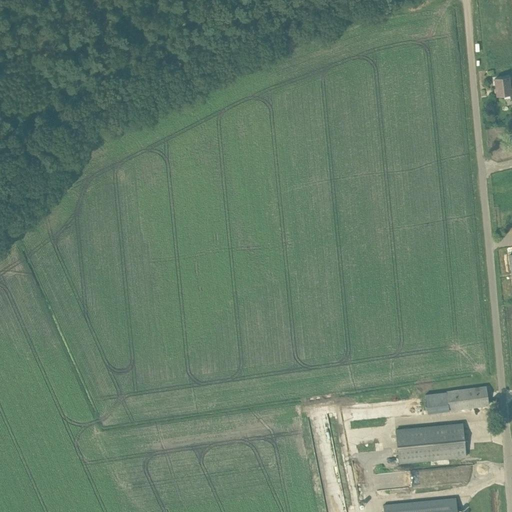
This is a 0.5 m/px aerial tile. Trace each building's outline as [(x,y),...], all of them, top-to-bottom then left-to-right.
[(496,96),(506,95),(510,94),(510,100),(511,100),(511,84),(509,84),(509,77),(504,78),(494,79),(496,96)] [(446,392),(448,409),(449,410),(488,405),(486,387),(446,392)] [(399,463),(465,456),(462,423),(395,430),(399,463)] [(491,440),(473,441),(473,452),(492,451),(491,440)] [(383,506),(383,511),(457,511),(456,498),(446,499),(383,506)]
